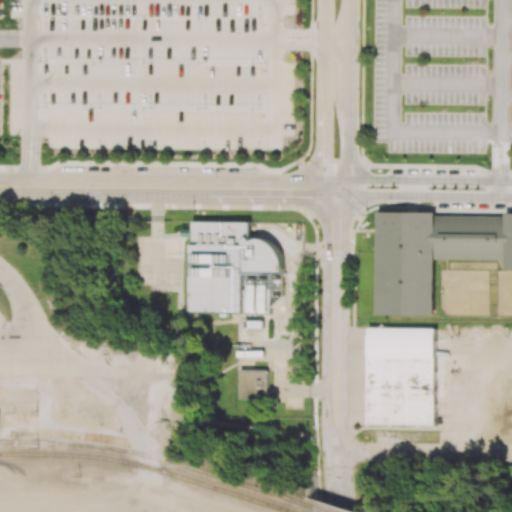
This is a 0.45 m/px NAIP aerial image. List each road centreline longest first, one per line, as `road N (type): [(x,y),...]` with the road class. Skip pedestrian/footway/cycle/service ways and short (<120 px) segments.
road 1 (tertiary): [(335,189),(349,156),(350,0)]
road 2 (tertiary): [(335,189),(156,187)]
road 3 (residential): [(511,452),(333,450)]
road 4 (residential): [(511,181),(360,180),(335,189)]
road 5 (residential): [(335,189),(511,197)]
road 6 (tertiary): [(156,187),(0,185)]
road 7 (tertiary): [(335,253),(334,390)]
